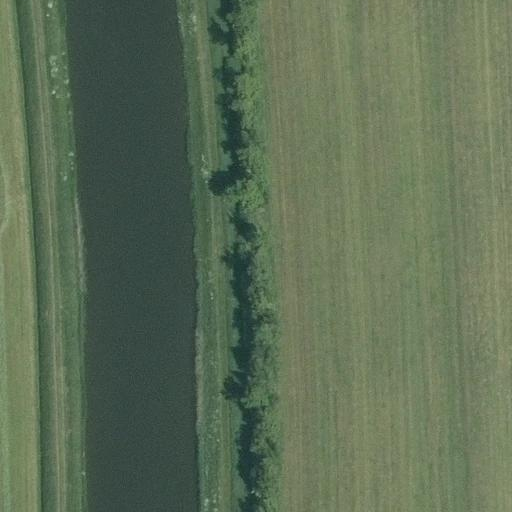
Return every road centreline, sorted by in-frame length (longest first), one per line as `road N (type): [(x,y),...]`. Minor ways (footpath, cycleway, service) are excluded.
road 1 (track): [(41,0),(58,219),(66,511)]
road 2 (track): [(205,0),(224,243),(226,511)]
